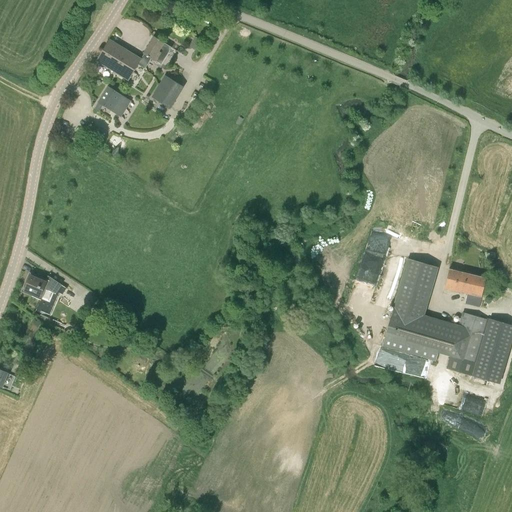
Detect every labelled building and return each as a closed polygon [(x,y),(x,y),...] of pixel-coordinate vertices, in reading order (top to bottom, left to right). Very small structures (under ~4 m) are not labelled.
[(141,59),(141,60),(139,64),(146,68),(151,59),(161,64),(171,48),(164,43),(154,37),(141,59)] [(189,47),(195,50),(201,41),(195,37),(189,47)] [(109,40),(96,61),(129,81),(139,64),(141,60),(141,59),(109,40)] [(171,109),(184,87),(164,75),(151,97),(171,109)] [(112,112),(118,116),(128,99),(122,95),(108,86),(97,102),(102,105),(112,112)] [(200,100),(197,98),(191,106),(194,109),(200,100)] [(98,111),(102,105),(97,102),(93,108),(98,111)] [(384,269),(396,235),(375,228),(363,262),(384,269)] [(424,315),(438,267),(408,259),(382,346),(436,362),(438,353),(450,356),(447,365),(474,372),(475,368),(486,371),(483,381),(510,389),(511,381),(511,326),(500,323),(500,324),(462,313),(459,325),(424,315)] [(479,306),(481,297),(486,278),(449,269),(444,288),(468,294),(466,304),(479,306)] [(62,295),(67,288),(48,276),(44,282),(31,277),(25,290),(32,293),(31,296),(40,300),(34,313),(48,319),(59,293),(62,295)] [(111,318),(97,308),(92,314),(107,324),(111,318)] [(32,339),(39,328),(33,325),(27,336),(32,339)] [(0,386),(2,388),(8,373),(0,369),(0,386)]
